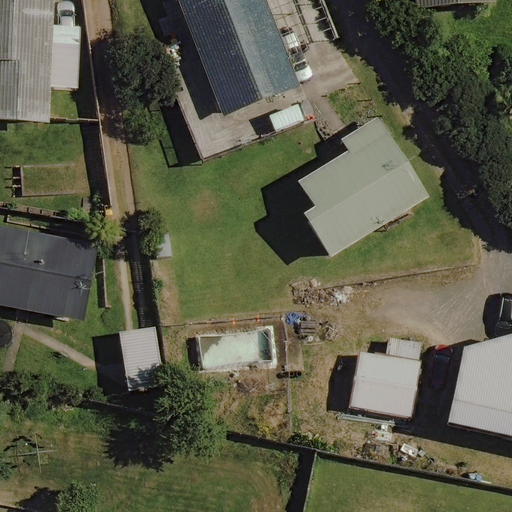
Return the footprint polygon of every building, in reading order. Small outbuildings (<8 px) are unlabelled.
[(0,0),(0,133),(46,135),(50,0),(0,0)] [(260,0),(173,0),(221,126),(297,98),(260,0)] [(493,15),(491,0),(412,0),(415,22),(493,15)] [(301,226),(327,268),(426,206),(383,138),(297,192),(314,218),(301,226)] [(0,237),(0,317),(81,332),(95,254),(0,237)] [(163,395),(157,333),(121,336),(127,398),(163,395)] [(511,346),(459,365),(443,438),(511,452),(511,346)] [(418,370),(356,358),(346,411),(408,423),(418,370)] [(416,511),(421,496),(372,481),(362,511),(416,511)]
